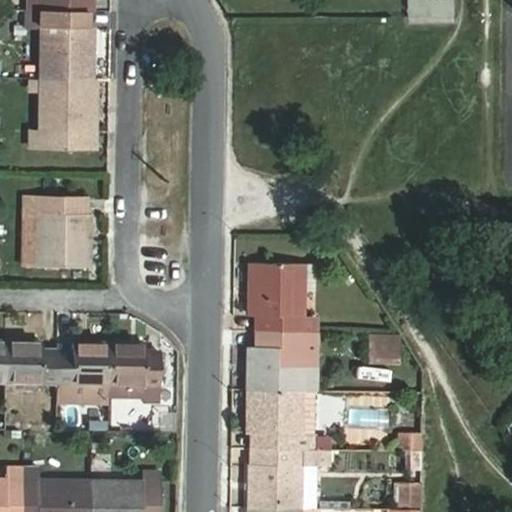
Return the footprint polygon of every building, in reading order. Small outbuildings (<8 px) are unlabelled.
[(28,0),(28,10),(82,11),(81,0),(28,0)] [(94,0),(81,0),(82,11),(84,11),(94,11),(94,0)] [(93,79),(94,27),(84,27),(84,11),(82,11),(28,10),(27,26),(41,26),(40,78),(93,79)] [(93,79),(40,78),(39,130),(31,130),(31,146),(79,147),(80,131),(92,131),(93,79)] [(92,131),(80,131),(79,147),(92,147),(92,131)] [(88,214),(81,214),(81,197),(26,196),(25,265),(90,266),(91,214),(88,214)] [(250,262),(250,315),(256,315),(263,315),(263,331),(302,332),(318,332),(318,316),(303,316),(303,263),(250,262)] [(249,346),(249,390),(302,390),(302,332),(263,331),(262,346),(256,346),(249,346)] [(315,391),(318,391),(318,332),(302,332),(302,390),(315,391)] [(401,337),(370,336),(369,358),(400,359),(401,337)] [(6,341),(6,382),(43,382),(42,392),(57,392),(58,347),(44,346),(44,342),(6,341)] [(57,392),(57,402),(109,403),(109,396),(109,343),(73,342),(73,347),(58,347),(57,392)] [(109,343),(109,396),(160,396),(161,348),(142,347),(142,343),(109,343)] [(249,390),(249,433),(261,433),(261,448),(315,449),(315,391),(302,390),(249,390)] [(249,433),(248,448),(261,448),(261,433),(249,433)] [(315,449),(261,448),(261,464),(248,464),(248,507),(301,508),(301,465),(328,466),(329,449),(315,449)] [(248,448),(248,464),(261,464),(261,448),(248,448)] [(8,465),(8,478),(23,478),(23,465),(8,465)] [(23,465),(23,478),(39,478),(40,465),(23,465)] [(144,470),(144,480),(144,484),(159,484),(159,470),(144,470)] [(22,511),(23,478),(8,478),(0,477),(0,511),(22,511)] [(90,511),(91,479),(39,478),(23,478),(22,511),(90,511)] [(144,484),(144,480),(91,479),(90,511),(158,511),(159,484),(144,484)] [(421,483),(401,482),(401,509),(421,509),(421,483)]
